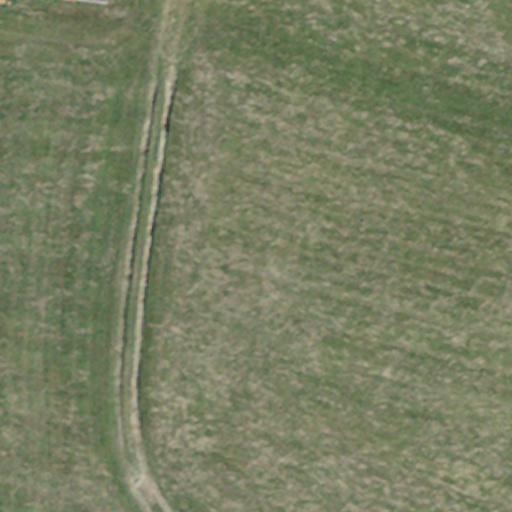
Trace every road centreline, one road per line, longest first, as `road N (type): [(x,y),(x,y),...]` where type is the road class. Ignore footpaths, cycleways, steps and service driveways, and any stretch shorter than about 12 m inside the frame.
road 1 (track): [(183,0),(172,21),(154,132),(126,361),(126,445),(154,511)]
road 2 (track): [(511,89),(345,0)]
